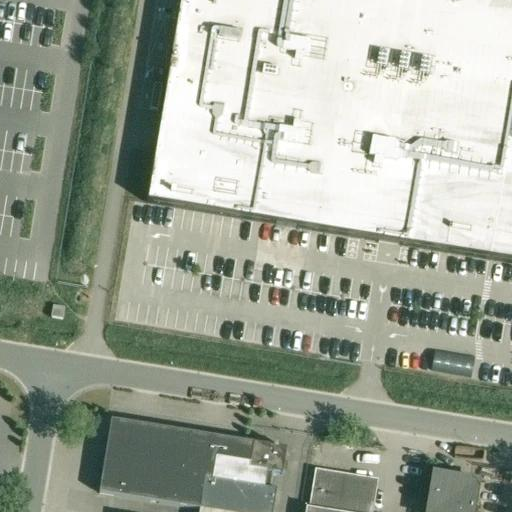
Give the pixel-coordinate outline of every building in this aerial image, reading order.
[(511,0),(179,0),(146,204),(490,261),(511,264),(511,0)] [(64,309),(52,307),(50,319),(62,321),(64,309)] [(435,351),(432,372),(471,379),(474,358),(435,351)] [(273,448),(252,444),(111,422),(99,495),(199,511),(203,511),(271,511),(275,491),(270,490),(273,474),(282,476),(286,450),(276,448),(277,446),(273,446),(273,448)] [(368,511),(373,484),(318,475),(312,510),(306,509),(305,511),(368,511)] [(471,511),(476,484),(435,476),(428,511),(471,511)]
